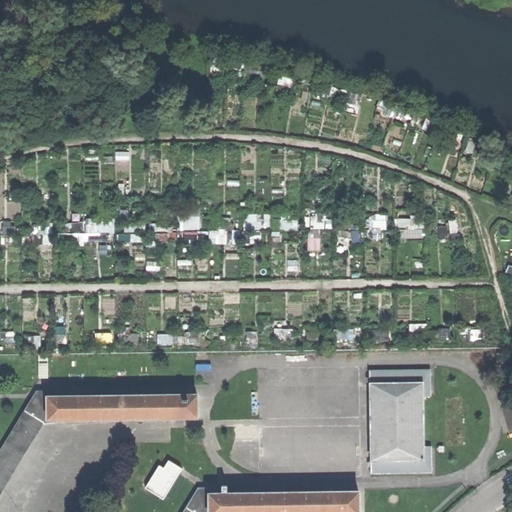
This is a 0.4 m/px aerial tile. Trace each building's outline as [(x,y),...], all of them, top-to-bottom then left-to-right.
[(119,158),(125,158),(125,159),(132,159),(132,151),(119,151),(119,158)] [(247,228),(264,227),(263,213),(246,213),(247,228)] [(389,227),(389,214),(369,214),(369,227),(389,227)] [(185,215),(186,228),(202,228),(202,215),(185,215)] [(117,231),(117,216),(88,217),(89,232),(117,231)] [(403,227),(403,237),(426,237),(425,218),(401,218),(401,228),(403,227)] [(451,219),(453,238),(460,238),(458,218),(451,219)] [(300,229),(300,219),(283,220),(283,230),(300,229)] [(72,232),(88,231),(88,222),(71,222),(72,232)] [(240,242),(239,229),(211,229),(212,242),(240,242)] [(310,250),(323,250),(322,237),(310,237),(310,250)] [(371,339),(391,336),(390,328),(370,331),(371,339)] [(424,443),(424,393),(432,393),(432,369),(368,369),(368,382),(370,382),(371,456),(368,456),(368,471),(433,470),(433,443),(424,443)] [(0,490),(42,422),(56,422),(56,417),(196,415),(195,393),(55,395),(55,389),(35,389),(0,446),(0,490)] [(507,430),(511,429),(511,400),(500,404),(507,430)] [(302,511),(357,511),(357,489),(217,492),(217,485),(197,485),(180,511),(302,511)]
